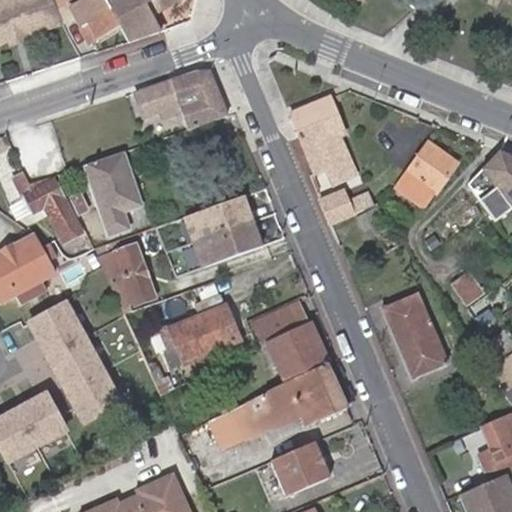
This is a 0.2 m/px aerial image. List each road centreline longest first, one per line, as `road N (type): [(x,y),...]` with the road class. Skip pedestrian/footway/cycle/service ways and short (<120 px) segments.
road 1 (residential): [(231,37),(428,511)]
road 2 (secondary): [(260,8),(288,29),(511,119)]
road 3 (secondary): [(231,37),(0,117)]
